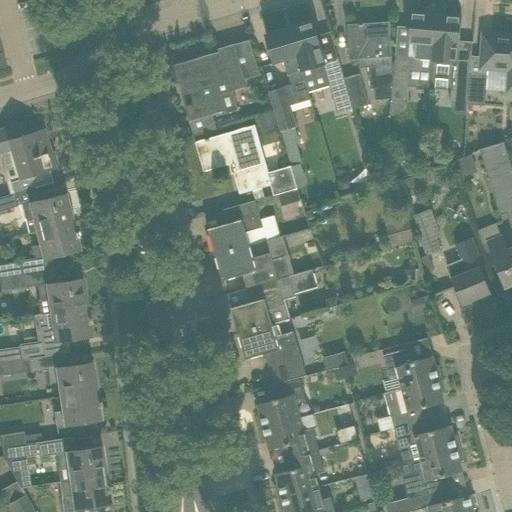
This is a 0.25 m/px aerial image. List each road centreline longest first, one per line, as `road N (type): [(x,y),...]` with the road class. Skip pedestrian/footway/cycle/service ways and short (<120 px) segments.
road 1 (tertiary): [(197,508),(133,169),(101,68)]
road 2 (residential): [(511,479),(481,370),(492,346),(511,338)]
road 3 (residential): [(94,43),(241,0)]
